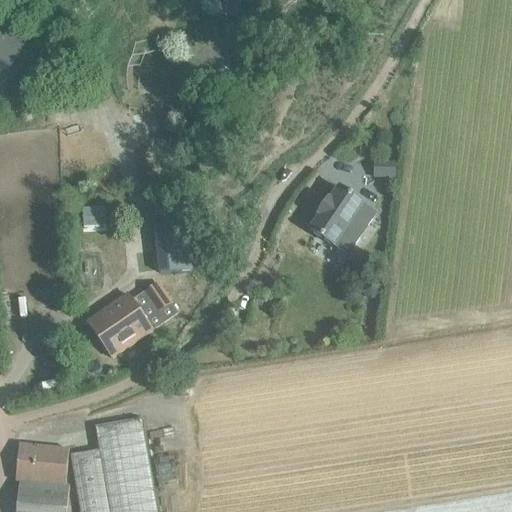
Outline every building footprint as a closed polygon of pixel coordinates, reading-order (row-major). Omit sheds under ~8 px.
[(0,71),(7,58),(13,47),(0,39),(0,71)] [(385,181),(395,181),(396,164),(373,163),(373,180),(385,181)] [(362,205),(339,189),(330,203),(328,201),(318,217),(320,218),(310,232),(333,248),(334,247),(347,256),(375,215),(362,206),(362,205)] [(81,213),(82,254),(93,254),(92,213),(81,213)] [(159,275),(160,275),(191,271),(186,223),(154,226),(159,275)] [(158,314),(171,305),(157,285),(144,294),(158,314)] [(127,296),(104,312),(87,324),(95,336),(112,360),(152,332),(127,296)] [(157,511),(143,419),(96,428),(98,451),(70,456),(79,511),(157,511)] [(66,511),(69,488),(65,488),(69,451),(19,446),(15,483),(19,483),(16,511),(66,511)]
